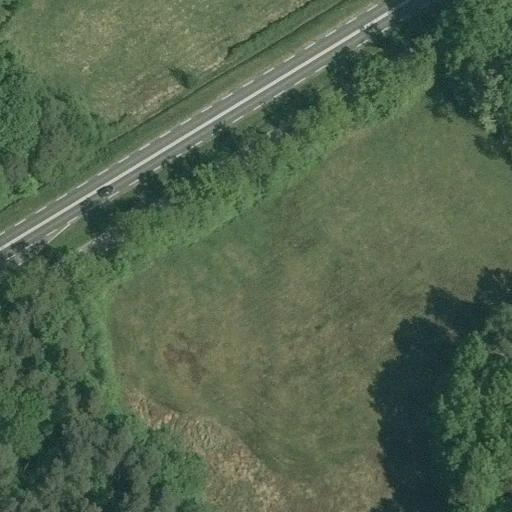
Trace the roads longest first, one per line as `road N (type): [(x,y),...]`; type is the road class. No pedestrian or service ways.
road 1 (unclassified): [(0,306),(502,0)]
road 2 (secondary): [(0,252),(414,0)]
road 3 (track): [(511,78),(467,52),(453,30),(437,89)]
